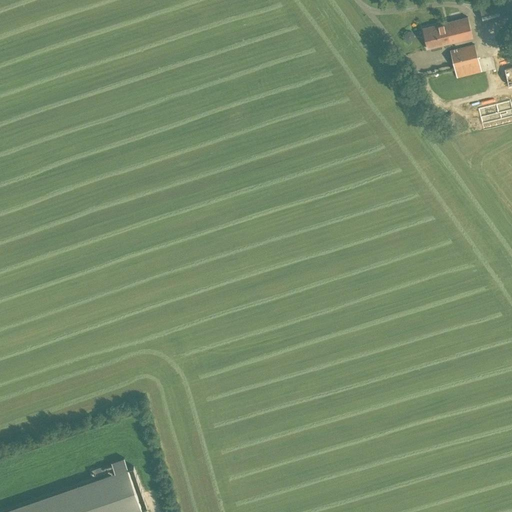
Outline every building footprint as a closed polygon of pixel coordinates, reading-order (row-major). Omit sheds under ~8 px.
[(501,18),(497,2),(479,7),(483,23),(501,18)] [(428,48),(473,37),(468,16),(423,27),(428,48)] [(457,77),(482,71),(475,44),(450,50),(457,77)] [(498,71),(511,69),(511,55),(496,58),(498,71)] [(511,83),(465,94),(468,106),(511,96),(511,83)] [(511,109),(509,98),(477,106),(481,122),(511,113),(511,109)] [(141,511),(136,495),(122,456),(111,460),(115,471),(0,511),(141,511)] [(136,463),(131,464),(135,479),(140,477),(136,463)]
